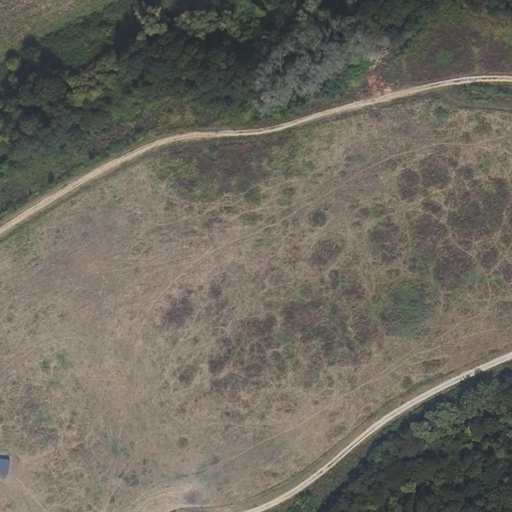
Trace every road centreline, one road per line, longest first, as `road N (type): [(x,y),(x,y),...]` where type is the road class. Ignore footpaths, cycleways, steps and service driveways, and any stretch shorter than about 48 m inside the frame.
road 1 (track): [(451,80),(268,129),(153,143),(0,229)]
road 2 (track): [(254,511),(286,497),(393,412),(511,355)]
